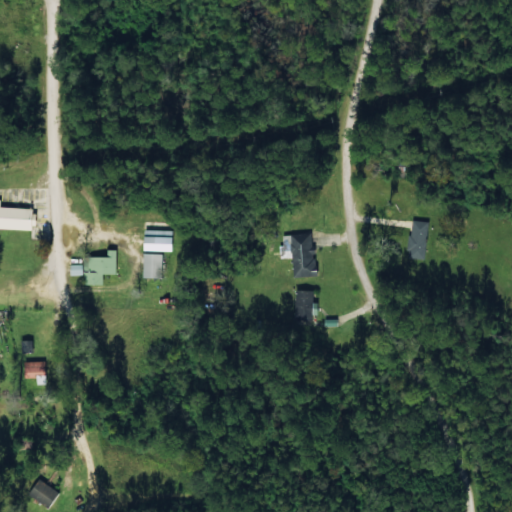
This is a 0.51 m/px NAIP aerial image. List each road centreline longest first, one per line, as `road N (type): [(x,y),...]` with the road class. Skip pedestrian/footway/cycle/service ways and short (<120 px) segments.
road 1 (residential): [(462,511),(382,242),(380,0)]
road 2 (residential): [(96,450),(116,371),(81,237),(50,0)]
